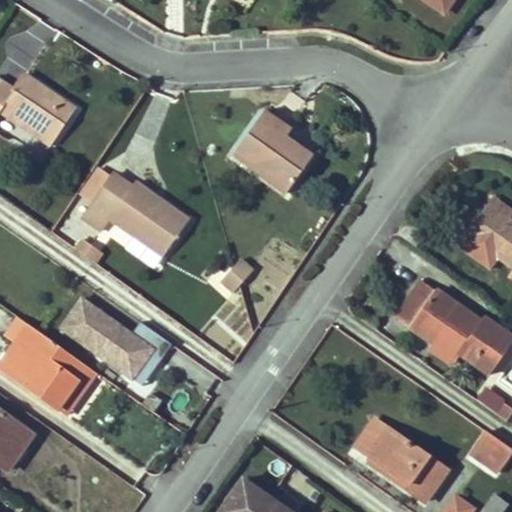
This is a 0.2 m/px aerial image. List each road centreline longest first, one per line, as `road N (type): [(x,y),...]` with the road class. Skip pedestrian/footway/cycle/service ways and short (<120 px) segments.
road 1 (residential): [(166,511),(450,103)]
road 2 (residential): [(450,103),(319,49),(158,51),(70,0)]
road 3 (unknown): [(330,276),(511,405)]
road 4 (unknown): [(257,380),(434,511)]
